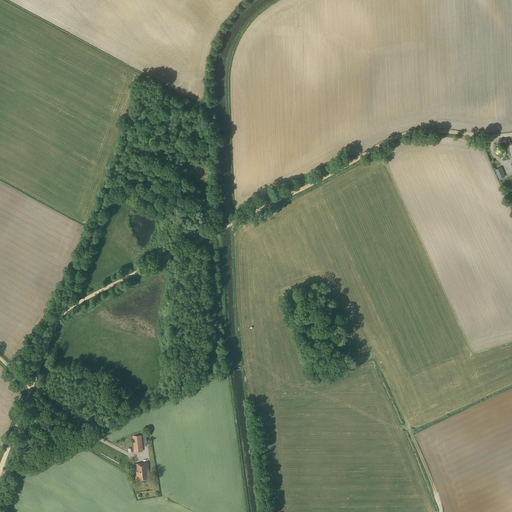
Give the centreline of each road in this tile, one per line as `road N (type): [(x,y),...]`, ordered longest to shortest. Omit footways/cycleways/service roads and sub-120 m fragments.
road 1 (track): [(0,472),(60,315),(385,143),(426,132),(475,137)]
road 2 (track): [(245,374),(227,116)]
road 3 (track): [(228,375),(216,231)]
